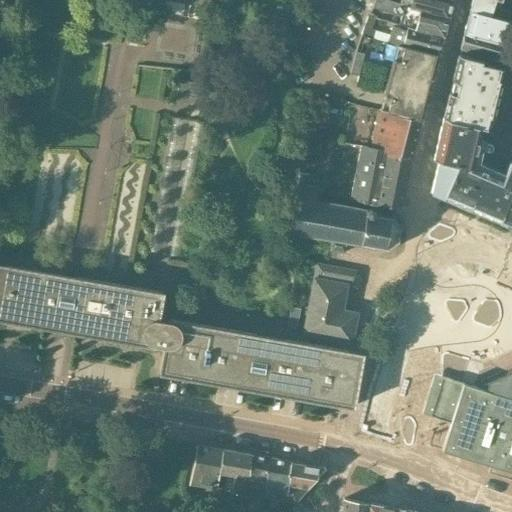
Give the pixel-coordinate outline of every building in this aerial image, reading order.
[(386,0),(374,0),(372,8),(396,15),(399,4),(386,0)] [(407,0),(400,0),(399,4),(410,7),(448,15),(449,10),(450,7),(452,0),(411,0),(411,1),(407,0)] [(470,9),(464,30),(501,41),(505,27),(511,28),(511,0),(502,0),(497,18),(470,9)] [(472,0),(470,9),(497,18),(499,12),(502,0),(472,0)] [(399,4),(396,15),(401,16),(399,25),(407,27),(443,34),(443,33),(446,23),(448,15),(410,7),(399,4)] [(375,30),(372,29),(375,19),(368,16),(368,17),(367,19),(362,34),(374,36),(375,30)] [(389,40),(403,43),(438,53),(438,51),(439,47),(440,46),(441,42),(443,35),(443,34),(407,27),(406,29),(392,26),(389,40)] [(464,32),(460,48),(496,60),(501,41),(464,30),(464,32)] [(438,54),(423,51),(397,44),(383,97),(380,108),(419,118),(419,117),(420,118),(423,107),(428,88),(429,88),(438,54)] [(365,54),(356,52),(351,74),(359,76),(365,54)] [(492,116),(501,79),(500,79),(503,67),(484,62),(484,61),(458,54),(452,80),(453,81),(451,92),(449,92),(443,117),(482,126),(489,128),(492,116)] [(205,84),(179,79),(176,94),(202,98),(205,84)] [(372,146),(371,147),(388,150),(388,153),(410,158),(411,155),(412,149),(413,148),(419,120),(420,118),(419,117),(419,118),(380,108),(380,110),(372,146)] [(434,179),(431,192),(441,196),(442,197),(498,221),(511,189),(511,162),(509,161),(503,176),(473,164),(482,126),(443,117),(438,138),(434,154),(433,159),(438,160),(438,163),(434,179)] [(361,144),(350,199),(396,207),(400,208),(400,205),(401,200),(402,197),(403,191),(403,190),(405,182),(406,177),(410,158),(388,153),(388,150),(371,147),(372,146),(361,144)] [(385,247),(397,239),(399,226),(391,215),(374,212),(374,210),(316,200),(319,186),(298,183),(290,230),(331,238),(330,249),(343,252),(345,240),(385,247)] [(511,189),(498,221),(511,226),(511,189)] [(0,317),(47,326),(56,328),(54,341),(60,337),(69,331),(69,330),(152,345),(155,345),(157,345),(163,346),(162,352),(159,372),(160,372),(161,372),(330,402),(354,406),(363,354),(362,353),(362,352),(350,350),(170,318),(170,319),(168,318),(168,319),(159,318),(164,292),(163,292),(163,291),(76,275),(78,262),(63,273),(58,272),(0,261),(0,317)] [(359,274),(356,270),(316,262),(307,310),(302,332),(351,342),(357,311),(343,308),(346,289),(353,290),(356,287),(359,274)] [(511,369),(486,380),(487,385),(485,389),(463,383),(459,396),(455,396),(453,399),(451,402),(451,405),(452,409),(454,411),(450,423),(442,450),(492,465),(497,467),(511,471),(511,369)] [(197,444),(189,483),(216,487),(218,473),(221,449),(197,444)] [(249,454),(221,449),(218,473),(233,475),(233,472),(237,472),(237,469),(247,471),(249,454)] [(268,457),(249,454),(247,471),(237,469),(237,472),(233,472),(233,475),(231,490),(263,495),(268,457)] [(290,461),(268,457),(263,495),(295,500),(307,487),(301,484),(301,487),(289,485),(292,463),(290,462),(290,461)] [(293,462),(289,485),(301,487),(301,484),(307,487),(325,467),(293,462)] [(356,499),(344,498),(343,511),(367,511),(368,502),(356,499)] [(384,505),(368,502),(367,511),(400,511),(401,509),(384,505)]
